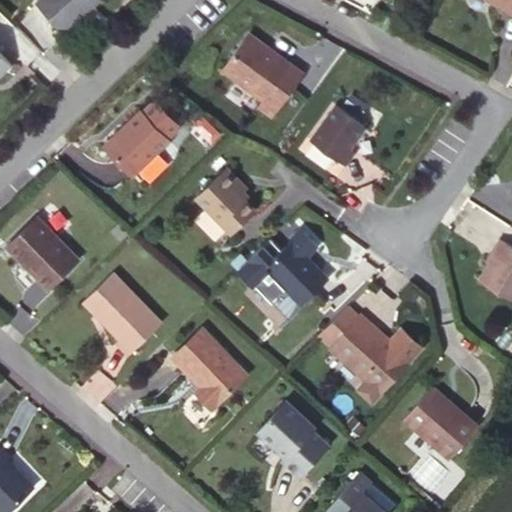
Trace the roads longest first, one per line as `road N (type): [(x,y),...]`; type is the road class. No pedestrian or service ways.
road 1 (residential): [(310,0),(501,100),(399,246)]
road 2 (residential): [(0,343),(190,511)]
road 3 (residential): [(0,164),(168,0)]
